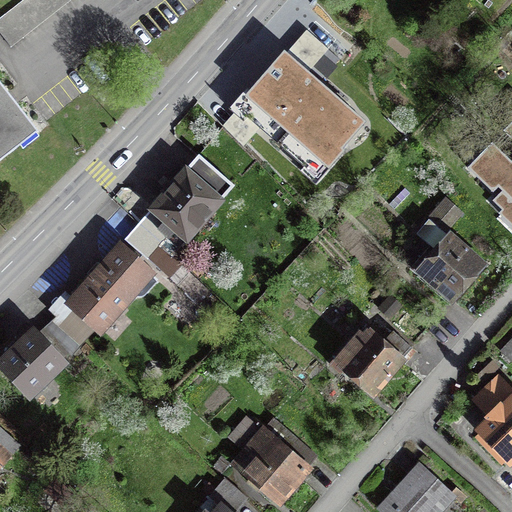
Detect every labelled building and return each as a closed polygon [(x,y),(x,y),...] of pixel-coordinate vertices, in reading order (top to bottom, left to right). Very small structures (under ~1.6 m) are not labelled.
[(71,0),(21,0),(0,17),(0,34),(11,48),(71,0)] [(284,54),(243,101),(327,175),(345,155),(342,152),(366,126),(299,67),(284,54)] [(0,161),(38,131),(0,84),(0,161)] [(200,156),(137,224),(160,245),(171,255),(234,188),(200,156)] [(511,158),(496,176),(511,189),(511,158)] [(417,237),(434,251),(414,275),(453,308),(489,266),(449,232),(464,214),(445,198),(427,219),(430,221),(417,237)] [(147,261),(160,245),(137,224),(124,240),(147,261)] [(197,307),(211,291),(171,255),(160,245),(147,261),(197,307)] [(72,298),(69,301),(99,329),(149,274),(120,247),(72,298)] [(55,318),(43,330),(69,354),(72,357),(99,329),(69,301),(72,298),(66,292),(48,311),(55,318)] [(399,307),(390,299),(380,310),(389,318),(399,307)] [(32,394),(61,363),(63,361),(69,354),(43,330),(39,335),(33,330),(1,365),(32,394)] [(337,369),(335,371),(349,383),(373,403),(415,353),(391,333),(384,343),(368,330),(363,336),(359,333),(333,365),(337,369)] [(511,339),(499,353),(511,364),(511,339)] [(487,418),(472,432),(509,472),(511,469),(511,388),(497,372),(500,369),(492,361),(471,380),(481,391),(471,400),(487,418)] [(264,486),(281,501),(318,458),(271,419),(235,462),(252,476),(247,482),(259,492),(264,486)] [(0,427),(0,470),(22,446),(0,427)] [(49,447),(42,439),(31,450),(38,457),(49,447)] [(438,511),(454,496),(420,464),(379,507),(383,511),(438,511)] [(204,511),(237,511),(249,499),(225,478),(209,496),(220,506),(214,511),(206,511),(204,511)] [(55,482),(46,493),(62,507),(71,496),(55,482)]
